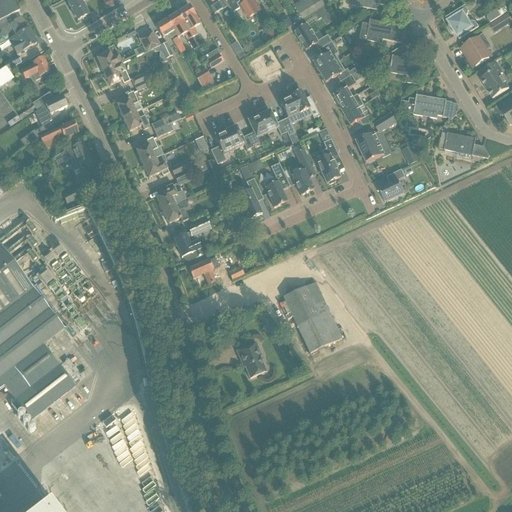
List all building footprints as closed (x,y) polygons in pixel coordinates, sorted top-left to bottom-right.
[(0,0),(0,21),(14,15),(0,0)] [(75,0),(68,4),(70,9),(77,22),(88,16),(84,7),(81,2),(85,0),(75,0)] [(214,16),(227,8),(222,0),(208,0),(213,8),(210,10),(214,16)] [(222,0),(227,8),(231,14),(239,9),(236,5),(239,3),(237,0),(222,0)] [(251,12),(258,8),(252,0),(248,0),(245,2),(251,12)] [(301,21),(317,12),(309,0),(303,0),(292,7),(301,21)] [(309,0),(317,12),(332,2),(331,0),(309,0)] [(377,6),(378,4),(378,0),(346,0),(352,1),(351,7),(376,12),(377,6)] [(114,1),(107,4),(110,11),(117,8),(114,1)] [(251,12),(245,2),(239,6),(245,16),(251,12)] [(491,2),(487,5),(492,14),(497,11),(491,2)] [(455,35),(456,36),(459,41),(479,28),(475,23),(472,22),(466,25),(462,19),(467,16),(468,12),(465,6),(445,19),(449,24),(448,25),(448,27),(449,29),(449,30),(449,31),(450,32),(452,34),(454,35),(455,35)] [(184,26),(192,38),(196,36),(197,35),(193,29),(200,25),(196,19),(189,7),(177,14),(184,26)] [(325,7),(314,14),(315,15),(318,21),(327,15),(329,14),(325,7)] [(490,24),(501,17),(508,13),(505,7),(497,12),(497,11),(492,14),(488,16),(487,19),(490,24)] [(166,21),(173,33),(175,36),(177,39),(183,35),(188,41),(186,42),(193,52),(198,49),(192,39),(192,38),(184,26),(177,14),(166,21)] [(14,15),(0,21),(0,45),(8,41),(15,37),(27,31),(21,19),(17,21),(14,15)] [(511,20),(508,15),(500,20),(505,29),(511,24),(511,20)] [(170,40),(175,36),(173,33),(166,21),(155,28),(163,40),(168,37),(169,38),(170,40)] [(289,21),(283,25),(287,31),(293,27),(289,21)] [(399,27),(390,25),(370,21),(369,25),(362,24),(359,40),(366,41),(366,42),(382,45),(382,42),(392,43),(402,45),(405,29),(399,28),(399,27)] [(307,26),(294,33),(305,51),(315,46),(318,51),(331,43),(327,37),(317,43),(307,26)] [(15,37),(8,41),(11,46),(16,56),(27,50),(36,45),(28,30),(27,31),(15,37)] [(152,33),(139,41),(146,54),(159,46),(152,33)] [(489,60),(485,52),(491,48),(483,36),(479,38),(470,44),(461,49),(465,57),(468,55),(476,68),(489,60)] [(177,39),(172,42),(176,48),(181,45),(177,39)] [(288,41),(270,52),(273,57),(291,47),(288,41)] [(323,58),(313,64),(319,74),(338,63),(334,56),(338,54),(331,43),(318,51),(323,58)] [(166,60),(172,57),(166,44),(160,47),(163,53),(166,60)] [(236,44),(230,48),(238,61),(239,61),(240,60),(244,57),(236,44)] [(103,74),(122,65),(120,61),(113,47),(107,50),(109,54),(97,60),(103,74)] [(211,70),(223,63),(219,56),(207,63),(211,70)] [(389,73),(389,74),(395,75),(414,79),(424,81),(426,71),(421,70),(422,63),(412,61),(392,57),(386,56),(383,72),(389,73)] [(273,57),(249,67),(254,78),(278,68),(273,57)] [(17,58),(4,65),(8,71),(21,64),(17,58)] [(41,79),(41,78),(50,73),(43,59),(33,64),(34,66),(21,72),(24,80),(33,76),(35,82),(41,79)] [(215,72),(228,66),(226,62),(213,68),(215,72)] [(344,72),(338,63),(319,74),(325,84),(336,78),(339,84),(351,77),(348,74),(347,70),(344,72)] [(493,100),(501,95),(509,90),(500,76),(503,74),(496,63),(482,72),(486,77),(481,81),(493,100)] [(122,65),(103,74),(109,87),(121,82),(123,86),(130,83),(122,65)] [(373,66),(365,71),(371,80),(378,75),(373,66)] [(0,88),(14,79),(5,68),(0,71),(0,88)] [(204,93),(215,87),(205,71),(194,77),(204,93)] [(134,87),(148,80),(150,79),(148,73),(131,81),(134,87)] [(334,98),(339,107),(352,100),(347,91),(356,85),(351,77),(339,84),(337,85),(342,93),(334,98)] [(146,88),(151,86),(148,80),(134,87),(137,93),(146,89),(146,88)] [(319,118),(310,98),(305,100),(301,93),(290,98),(301,121),(311,116),(313,120),(319,118)] [(49,94),(33,106),(33,107),(37,112),(38,111),(49,104),(54,101),(49,94)] [(116,106),(122,119),(141,111),(133,94),(127,96),(128,100),(116,106)] [(218,107),(225,105),(221,94),(215,96),(218,107)] [(406,105),(405,115),(413,116),(422,118),(429,119),(437,120),(437,118),(449,120),(452,104),(446,103),(446,101),(436,100),(417,96),(416,101),(409,100),(408,106),(406,105)] [(352,100),(339,107),(345,117),(358,109),(363,106),(357,97),(352,100)] [(37,112),(34,114),(41,128),(60,116),(58,112),(67,108),(62,98),(53,102),(49,104),(38,111),(37,112)] [(290,126),(301,121),(290,98),(279,103),(287,120),(281,122),(286,134),(287,136),(288,138),(294,135),(290,126)] [(511,100),(507,104),(498,109),(510,127),(511,125),(511,100)] [(358,109),(345,117),(351,127),(360,122),(363,127),(373,121),(370,116),(364,120),(358,109)] [(141,111),(122,119),(129,133),(141,128),(143,132),(149,129),(144,118),(141,111)] [(269,112),(258,117),(267,135),(277,130),(280,137),(282,136),(286,134),(281,122),(275,125),(269,112)] [(390,116),(374,126),(379,134),(395,124),(396,124),(391,116),(390,116)] [(171,124),(173,124),(170,117),(164,120),(151,126),(154,133),(171,125),(171,124)] [(256,140),(267,135),(258,117),(247,122),(253,134),(248,137),(252,147),(258,144),(256,140)] [(55,146),(52,140),(62,136),(64,141),(69,138),(78,134),(73,123),(64,127),(49,133),(39,138),(44,151),(55,146)] [(170,126),(172,126),(171,125),(154,133),(157,139),(173,132),(170,126)] [(236,128),(225,133),(233,151),(244,146),(247,151),(253,148),(252,147),(248,137),(242,139),(236,128)] [(34,132),(20,142),(24,148),(38,138),(35,133),(34,132)] [(223,156),(233,151),(225,133),(214,138),(218,148),(210,152),(216,166),(225,162),(223,156)] [(292,146),(288,138),(287,136),(286,134),(282,136),(280,137),(286,149),(292,146)] [(472,157),(473,156),(488,160),(489,159),(490,158),(483,147),(482,148),(475,146),(476,140),(447,134),(446,141),(441,140),(438,150),(472,157)] [(374,135),(357,143),(366,164),(384,156),(374,135)] [(413,137),(412,145),(420,147),(421,139),(413,137)] [(148,147),(136,152),(142,166),(155,160),(163,156),(160,149),(157,150),(152,140),(146,143),(148,147)] [(325,159),(317,163),(327,184),(328,184),(329,186),(334,183),(334,181),(339,179),(335,171),(336,171),(333,164),(339,161),(330,141),(323,144),(326,151),(322,153),(325,159)] [(74,146),(60,156),(63,163),(69,161),(70,160),(75,172),(73,172),(79,184),(84,182),(82,178),(86,176),(95,172),(83,144),(74,148),(74,146)] [(304,172),(292,178),(301,196),(313,190),(308,179),(315,176),(303,152),(296,155),(304,172)] [(414,160),(411,155),(397,163),(400,168),(414,160)] [(155,160),(142,166),(148,179),(161,174),(162,178),(169,175),(164,165),(167,164),(163,156),(155,160)] [(214,161),(204,165),(207,171),(216,167),(214,161)] [(175,179),(188,173),(188,172),(192,170),(189,162),(171,171),(175,179)] [(252,165),(247,167),(251,175),(256,173),(252,165)] [(276,180),(264,186),(274,209),(286,203),(281,192),(289,188),(279,165),(271,169),(276,180)] [(216,167),(207,171),(210,179),(220,174),(216,167)] [(239,171),(245,183),(252,180),(247,168),(239,171)] [(188,173),(175,179),(178,186),(196,178),(192,170),(188,172),(188,173)] [(21,183),(25,175),(18,171),(13,179),(21,183)] [(390,186),(379,191),(385,203),(403,194),(397,182),(405,179),(401,171),(386,178),(390,186)] [(38,173),(28,180),(32,185),(41,178),(38,173)] [(231,176),(223,179),(226,185),(233,181),(231,176)] [(250,192),(238,198),(249,220),(261,215),(256,203),(263,200),(253,181),(246,184),(250,192)] [(167,193),(155,198),(162,212),(174,206),(184,202),(186,201),(183,192),(176,195),(172,186),(166,189),(167,193)] [(222,186),(216,189),(220,197),(226,194),(222,186)] [(79,187),(61,196),(67,207),(84,198),(79,187)] [(174,206),(162,212),(168,226),(180,220),(182,224),(188,221),(183,211),(187,209),(184,202),(174,206)] [(349,210),(353,217),(359,214),(355,207),(349,210)] [(234,208),(224,212),(228,220),(229,219),(231,223),(239,219),(234,208)] [(191,218),(194,224),(205,219),(205,218),(202,213),(191,218)] [(187,229),(190,235),(191,239),(211,230),(206,220),(187,229)] [(87,236),(92,234),(88,227),(83,229),(87,236)] [(195,260),(203,256),(197,243),(190,246),(185,236),(182,237),(173,241),(182,259),(193,254),(195,260)] [(0,390),(4,388),(15,402),(11,405),(18,414),(22,411),(31,422),(75,388),(43,347),(64,331),(0,247),(0,390)] [(64,247),(45,258),(50,269),(70,258),(64,247)] [(208,262),(197,267),(188,271),(193,280),(204,275),(209,286),(215,283),(210,272),(213,271),(208,262)] [(105,274),(110,271),(107,263),(101,265),(105,274)] [(240,270),(229,275),(232,282),(244,276),(240,270)] [(51,290),(59,284),(50,272),(42,277),(51,290)] [(314,284),(292,295),(283,299),(310,355),(319,351),(341,340),(314,284)] [(59,297),(63,294),(58,287),(54,291),(59,297)] [(250,380),(259,376),(266,373),(259,358),(261,357),(259,354),(255,344),(236,352),(242,365),(243,365),(250,380)] [(132,443),(143,437),(134,419),(123,424),(132,443)] [(110,434),(121,426),(116,420),(105,427),(110,434)] [(122,430),(110,434),(125,474),(135,503),(160,493),(146,457),(148,456),(143,442),(129,448),(122,430)]
